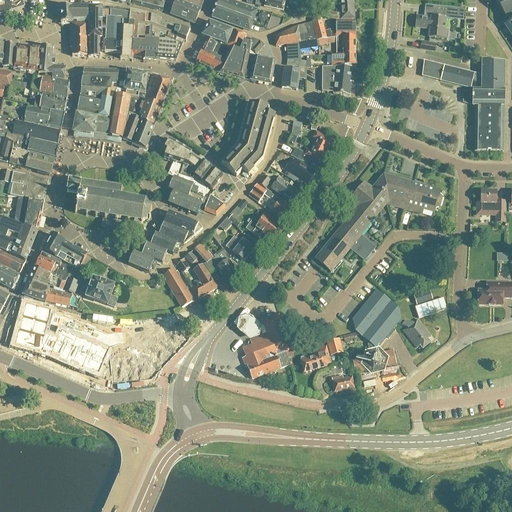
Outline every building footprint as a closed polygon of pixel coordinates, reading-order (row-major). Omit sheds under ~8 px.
[(0,0),(0,13),(11,10),(24,6),(21,0),(0,0)] [(133,0),(133,5),(162,12),(165,0),(133,0)] [(272,15),(269,14),(257,11),(227,0),(218,0),(212,18),(249,32),(252,26),(252,24),(267,29),(272,15)] [(266,0),(265,7),(283,11),(285,1),(286,1),(286,0),(266,0)] [(324,12),(323,17),(336,20),(336,22),(341,22),(341,20),(355,19),(353,0),(339,0),(340,10),(336,10),(336,14),(324,11),(324,12)] [(511,0),(494,0),(506,17),(511,13),(511,0)] [(170,15),(195,25),(201,10),(176,1),(170,15)] [(430,30),(429,38),(444,40),(446,16),(458,17),(459,9),(425,6),(424,17),(417,17),(416,29),(430,30)] [(64,26),(70,26),(70,24),(77,24),(77,20),(88,20),(88,7),(72,7),(60,8),(60,11),(58,11),(58,16),(61,16),(61,26),(63,26),(63,27),(64,27),(64,26)] [(106,31),(107,9),(102,9),(102,8),(88,8),(88,58),(100,58),(100,42),(102,42),(106,42),(106,31)] [(106,42),(102,42),(102,51),(105,52),(105,54),(120,55),(120,54),(120,60),(122,22),(129,23),(130,12),(107,8),(107,9),(106,31),(106,42)] [(122,22),(120,60),(133,61),(133,58),(143,59),(145,38),(147,38),(150,16),(130,12),(129,23),(122,22)] [(145,38),(143,59),(143,62),(156,63),(156,61),(176,62),(182,46),(184,43),(185,43),(190,32),(161,21),(150,16),(147,38),(145,38)] [(319,21),(312,23),(315,34),(317,41),(327,40),(336,38),(336,37),(355,37),(355,21),(341,22),(336,22),(336,33),(330,34),(329,31),(324,33),(321,21),(319,21)] [(208,39),(221,44),(222,42),(227,44),(232,31),(209,22),(202,36),(208,39)] [(73,57),(76,57),(87,57),(87,24),(77,24),(70,24),(70,26),(70,49),(72,49),(72,57),(73,57)] [(298,27),(274,38),(276,47),(286,46),(288,45),(303,43),(306,43),(310,42),(317,41),(315,34),(309,35),(305,35),(304,32),(299,33),(298,27)] [(221,44),(208,39),(196,63),(218,73),(230,49),(239,53),(244,43),(246,37),(232,31),(227,44),(222,42),(221,44)] [(355,37),(336,37),(336,38),(336,39),(337,44),(337,56),(355,55),(355,37)] [(230,49),(218,73),(218,75),(244,81),(249,56),(250,52),(259,41),(260,41),(251,39),(249,45),(246,44),(244,43),(239,53),(230,49)] [(306,43),(303,43),(304,49),(306,48),(327,45),(327,40),(317,41),(310,42),(306,43)] [(13,69),(14,64),(15,49),(15,46),(4,45),(5,42),(0,41),(0,66),(3,66),(3,68),(13,69)] [(250,52),(256,56),(265,46),(259,41),(250,52)] [(422,42),(421,50),(435,52),(436,45),(422,42)] [(39,73),(40,64),(41,50),(40,49),(28,48),(28,51),(28,64),(27,71),(27,72),(38,73),(39,73)] [(40,49),(41,50),(40,64),(39,73),(38,73),(38,74),(53,75),(53,79),(63,80),(65,68),(54,67),(55,58),(52,57),(52,49),(40,48),(40,49)] [(27,71),(28,64),(28,51),(15,49),(14,64),(13,69),(14,69),(14,70),(27,71)] [(332,56),(332,61),(332,66),(355,66),(355,55),(337,56),(332,56)] [(249,56),(244,81),(270,86),(275,62),(261,59),(249,56)] [(475,153),(503,153),(504,153),(504,107),(505,107),(505,106),(505,92),(505,91),(503,91),(503,75),(504,75),(504,69),(504,68),(504,63),(505,63),(491,63),(491,61),(482,61),(482,75),(480,75),(480,76),(444,67),(445,66),(444,66),(444,67),(425,62),(424,62),(422,78),(423,78),(423,77),(438,81),(441,82),(440,82),(441,82),(452,85),(476,91),(475,92),(473,92),(473,95),(464,95),(464,104),(473,104),(473,107),(472,107),(475,107),(475,153)] [(334,67),(322,68),(322,92),(334,93),(333,95),(349,97),(351,83),(354,83),(356,67),(334,67)] [(284,70),(282,89),(297,91),(299,79),(305,80),(306,69),(299,68),(298,72),(284,70)] [(118,82),(119,72),(87,70),(84,70),(82,84),(80,95),(80,97),(113,101),(114,95),(117,86),(118,82)] [(0,85),(4,87),(9,88),(10,82),(11,75),(0,72),(0,85)] [(126,92),(125,97),(131,98),(138,99),(139,94),(145,95),(148,77),(149,76),(127,72),(126,73),(127,74),(124,92),(126,92)] [(40,93),(42,94),(43,95),(67,100),(69,82),(33,76),(31,85),(23,84),(21,90),(29,91),(40,93)] [(153,76),(145,101),(162,107),(171,82),(153,76)] [(21,90),(23,84),(10,82),(9,88),(21,89),(21,90)] [(4,87),(0,85),(0,99),(1,100),(2,96),(8,98),(10,88),(4,87)] [(43,95),(42,94),(40,93),(39,94),(32,93),(30,100),(35,101),(34,108),(40,109),(65,114),(67,100),(43,95)] [(123,140),(128,114),(131,98),(125,97),(114,95),(111,120),(110,120),(108,136),(123,139),(123,140)] [(80,97),(78,113),(89,115),(89,116),(110,119),(113,101),(80,97)] [(143,118),(141,122),(154,127),(162,107),(145,101),(138,99),(131,98),(128,114),(143,118)] [(3,101),(2,106),(0,116),(0,117),(16,121),(39,127),(39,126),(61,131),(64,115),(54,113),(54,112),(53,112),(53,113),(51,113),(51,112),(50,112),(28,108),(28,106),(7,102),(3,101)] [(238,145),(221,163),(236,177),(243,170),(249,176),(253,171),(257,167),(264,160),(275,116),(268,114),(269,109),(249,104),(238,145)] [(92,134),(108,136),(110,120),(101,118),(89,116),(89,115),(78,113),(77,113),(74,132),(92,134)] [(132,144),(141,122),(143,118),(128,114),(123,140),(132,144)] [(0,131),(7,133),(7,135),(12,136),(16,122),(16,121),(0,117),(0,131)] [(12,136),(7,135),(5,140),(15,143),(16,143),(18,137),(31,140),(31,139),(58,146),(61,132),(16,122),(12,136)] [(141,122),(132,144),(146,149),(154,127),(141,122)] [(13,143),(15,143),(5,140),(7,135),(7,133),(0,131),(0,161),(7,164),(13,143)] [(327,138),(316,132),(312,139),(315,140),(312,146),(326,153),(332,142),(326,140),(327,138)] [(15,143),(13,150),(54,162),(58,146),(31,139),(31,140),(18,137),(16,143),(15,143)] [(165,148),(163,151),(166,153),(164,159),(168,161),(169,162),(169,161),(173,163),(183,166),(188,167),(190,160),(191,160),(192,154),(183,148),(183,147),(183,148),(180,146),(179,145),(179,146),(177,144),(176,143),(176,144),(173,142),(173,141),(172,142),(170,140),(168,144),(167,144),(166,148),(165,147),(165,148)] [(326,153),(312,146),(310,152),(306,150),(304,154),(295,149),(291,156),(301,162),(303,157),(320,165),(326,153)] [(54,162),(13,150),(9,164),(26,169),(38,172),(50,175),(54,162)] [(183,166),(180,176),(188,178),(190,179),(199,182),(201,183),(212,169),(203,162),(192,154),(191,160),(190,160),(188,167),(183,166)] [(295,160),(285,177),(300,187),(302,183),(307,186),(315,173),(295,160)] [(173,163),(168,175),(174,178),(168,190),(173,192),(202,204),(207,192),(208,188),(201,183),(199,182),(190,179),(188,178),(180,176),(183,166),(173,163)] [(212,169),(201,183),(208,188),(213,191),(223,178),(212,169)] [(0,197),(9,199),(9,198),(14,175),(3,172),(0,185),(0,197)] [(9,198),(10,198),(11,198),(44,204),(48,182),(14,175),(9,198)] [(264,176),(258,184),(265,190),(271,182),(264,176)] [(408,201),(409,201),(413,185),(384,176),(373,190),(364,184),(351,200),(359,207),(316,261),(331,273),(386,204),(396,207),(406,210),(408,201)] [(279,178),(271,189),(295,207),(303,196),(279,178)] [(152,209),(151,207),(149,208),(146,203),(147,201),(146,199),(144,201),(138,200),(139,198),(137,197),(136,200),(121,197),(122,188),(123,187),(122,186),(121,187),(99,184),(96,183),(94,183),(82,181),(81,180),(79,181),(80,182),(78,181),(69,180),(67,193),(78,195),(76,211),(74,213),(75,214),(77,213),(86,214),(86,216),(88,217),(88,215),(95,216),(95,218),(97,218),(97,216),(99,216),(105,217),(104,219),(103,230),(125,234),(127,232),(138,234),(138,236),(140,235),(139,234),(140,226),(143,225),(143,223),(148,218),(149,219),(150,218),(149,217),(150,210),(152,209)] [(442,198),(439,195),(440,192),(413,185),(409,201),(408,201),(406,210),(421,214),(423,210),(434,213),(435,208),(440,207),(442,198)] [(257,186),(255,189),(249,196),(259,203),(267,192),(257,186)] [(173,192),(168,204),(197,216),(202,204),(173,192)] [(505,203),(496,202),(496,193),(481,192),(480,204),(476,204),(476,216),(496,217),(495,224),(505,224),(505,203)] [(210,196),(204,211),(217,217),(226,207),(210,196)] [(9,199),(0,197),(0,217),(2,218),(38,232),(42,217),(44,205),(9,199)] [(237,218),(243,211),(249,204),(244,200),(238,207),(238,206),(226,219),(228,221),(237,229),(242,223),(237,218)] [(293,210),(281,201),(272,213),(284,222),(293,210)] [(187,234),(194,237),(202,229),(198,225),(168,212),(163,224),(187,234)] [(246,230),(252,234),(259,239),(263,234),(271,240),(280,227),(265,216),(259,224),(253,220),(246,230)] [(0,241),(15,248),(18,242),(31,249),(38,232),(2,218),(0,223),(0,241)] [(226,221),(219,229),(223,232),(230,225),(226,221)] [(184,246),(194,237),(187,234),(163,224),(158,236),(171,242),(171,241),(178,244),(184,246)] [(149,246),(167,253),(172,256),(184,246),(178,244),(171,241),(171,242),(158,236),(155,234),(150,246),(149,246)] [(64,263),(72,268),(78,271),(87,255),(55,237),(50,238),(43,252),(64,263)] [(234,238),(226,248),(233,254),(244,262),(254,249),(243,241),(241,243),(234,238)] [(0,250),(26,263),(31,249),(18,242),(15,248),(0,241),(0,250)] [(141,256),(154,262),(161,265),(167,253),(149,246),(150,246),(146,244),(141,256)] [(204,266),(205,266),(211,275),(217,270),(226,283),(227,283),(237,275),(238,273),(229,261),(230,260),(229,258),(224,252),(216,257),(214,259),(201,244),(194,251),(206,265),(204,266)] [(0,265),(8,268),(20,275),(26,263),(0,250),(0,265)] [(161,265),(154,262),(141,256),(133,252),(128,265),(148,274),(151,269),(154,270),(157,264),(161,266),(161,265)] [(66,282),(67,279),(72,268),(64,263),(63,263),(43,253),(35,268),(55,277),(59,279),(66,282)] [(197,261),(191,254),(186,259),(191,265),(197,261)] [(190,269),(184,260),(177,266),(182,274),(190,269)] [(0,283),(12,290),(19,276),(0,266),(0,283)] [(210,276),(211,275),(205,266),(194,273),(199,281),(190,286),(198,300),(218,289),(210,276)] [(72,297),(68,309),(71,309),(75,296),(63,292),(66,282),(59,279),(55,277),(35,268),(28,283),(49,289),(49,291),(72,297)] [(182,309),(194,303),(185,288),(173,270),(162,276),(174,296),(182,309)] [(63,292),(75,296),(74,296),(79,284),(67,279),(66,282),(63,292)] [(107,306),(114,308),(117,300),(110,297),(114,286),(93,279),(86,299),(107,306)] [(38,302),(68,309),(72,297),(49,291),(49,289),(28,283),(23,294),(24,297),(38,302)] [(486,291),(477,291),(477,306),(502,306),(502,299),(511,298),(511,283),(486,283),(486,291)] [(368,285),(340,318),(355,331),(358,333),(370,342),(367,345),(370,356),(364,358),(354,360),(357,373),(359,373),(374,370),(387,366),(396,364),(393,351),(377,355),(375,347),(378,349),(387,337),(389,339),(390,339),(389,338),(394,331),(395,332),(396,331),(393,329),(398,324),(407,328),(403,331),(416,348),(419,346),(422,349),(429,343),(427,340),(430,337),(417,320),(413,323),(400,321),(401,319),(400,320),(398,314),(397,309),(398,309),(376,291),(368,285)] [(0,291),(0,306),(3,308),(9,296),(0,291)] [(429,292),(414,298),(416,306),(432,300),(429,292)] [(75,296),(71,309),(77,311),(81,298),(75,296)] [(447,310),(443,299),(415,308),(419,319),(447,310)] [(18,331),(14,346),(42,353),(43,351),(50,354),(50,356),(51,356),(51,354),(58,357),(57,359),(58,360),(58,359),(71,365),(71,363),(78,366),(77,367),(82,370),(83,368),(98,375),(109,352),(61,331),(57,340),(45,334),(51,311),(25,305),(22,319),(20,327),(19,331),(18,331)] [(268,335),(260,338),(251,341),(253,347),(247,349),(244,350),(247,357),(243,358),(246,368),(248,367),(253,380),(290,366),(286,353),(293,350),(292,347),(279,315),(263,322),(268,335)] [(249,317),(239,321),(238,331),(240,333),(244,337),(250,341),(251,341),(260,338),(262,327),(256,322),(252,319),(249,317)] [(170,325),(162,333),(177,348),(185,339),(170,325)] [(162,333),(154,340),(170,356),(170,355),(177,348),(162,333)] [(348,335),(343,337),(344,342),(349,341),(354,339),(353,334),(348,335)] [(154,340),(147,348),(162,363),(170,356),(154,340)] [(340,340),(334,342),(337,355),(343,353),(340,340)] [(334,342),(328,343),(331,357),(337,355),(334,342)] [(331,363),(327,347),(314,351),(315,357),(308,359),(307,357),(301,359),(302,361),(301,361),(304,373),(327,367),(326,365),(331,363)] [(139,356),(155,371),(162,364),(162,363),(147,348),(139,356)] [(135,356),(125,358),(127,379),(132,378),(138,378),(135,356)] [(139,356),(135,356),(138,378),(150,376),(155,371),(139,356)] [(125,358),(113,359),(116,380),(127,379),(125,358)] [(344,376),(332,379),(335,393),(355,389),(352,377),(345,379),(344,376)]
